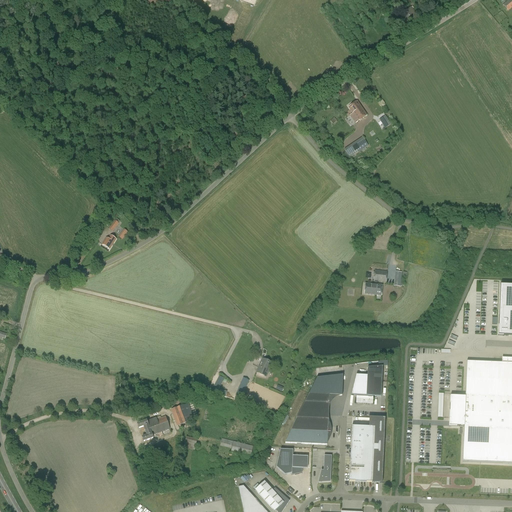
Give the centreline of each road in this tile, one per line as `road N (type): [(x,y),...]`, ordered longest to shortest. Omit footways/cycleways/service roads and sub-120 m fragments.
road 1 (unclassified): [(37,279),(97,268),(154,236),(289,116)]
road 2 (unclassified): [(289,116),(475,0)]
road 3 (track): [(252,332),(80,290),(62,277)]
road 4 (unclassified): [(289,116),(336,168),(400,218)]
road 5 (track): [(0,441),(59,413),(127,419)]
road 6 (unclassified): [(0,406),(37,279)]
road 7 (unclassified): [(386,498),(511,504)]
